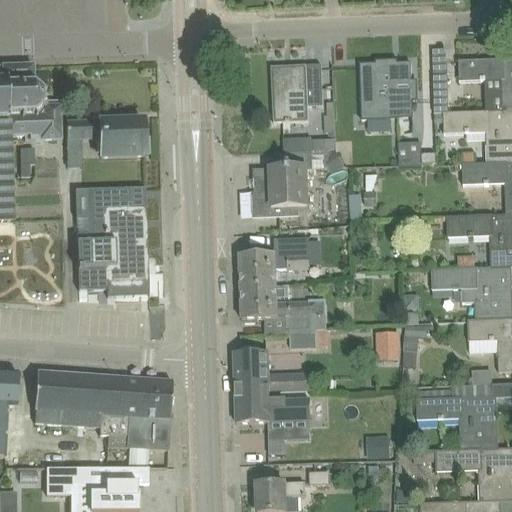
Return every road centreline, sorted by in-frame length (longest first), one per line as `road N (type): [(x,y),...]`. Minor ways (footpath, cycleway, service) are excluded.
road 1 (tertiary): [(204,362),(195,32)]
road 2 (residential): [(195,32),(491,21)]
road 3 (residential): [(204,362),(0,348)]
road 4 (residential): [(0,51),(158,45),(195,32)]
road 5 (tertiary): [(209,511),(204,362)]
